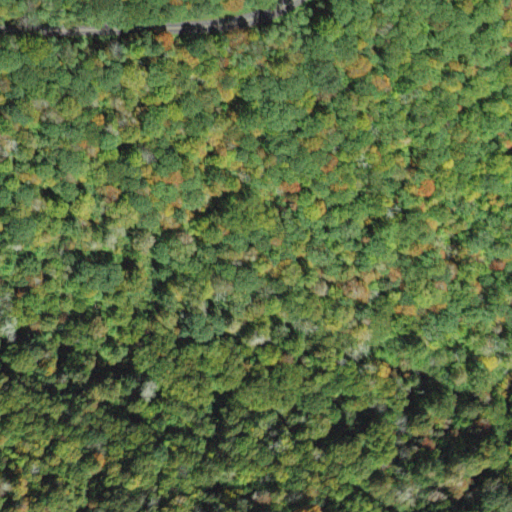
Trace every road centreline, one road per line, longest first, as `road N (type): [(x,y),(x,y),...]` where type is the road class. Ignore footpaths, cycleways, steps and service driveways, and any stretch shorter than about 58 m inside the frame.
road 1 (residential): [(386,511),(289,467),(139,443),(0,407)]
road 2 (tertiary): [(0,30),(224,24),(294,0)]
